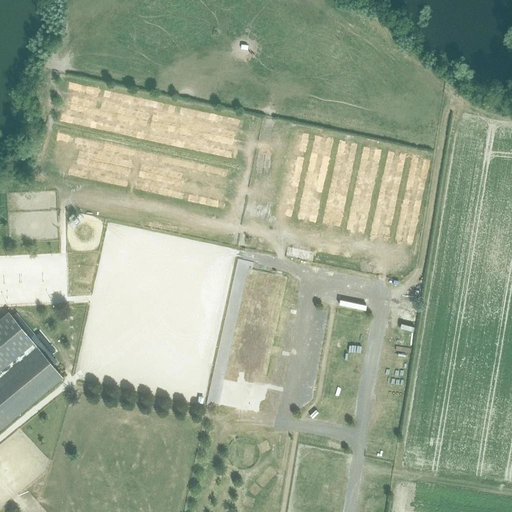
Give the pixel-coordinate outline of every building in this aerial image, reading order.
[(235,152),(243,112),(65,78),(58,118),(235,152)] [(292,224),(312,227),(329,128),(309,125),(292,224)] [(331,130),(316,229),(336,232),(351,133),(331,130)] [(57,146),(52,173),(224,205),(231,164),(66,133),(63,147),(57,146)] [(366,238),(381,139),(361,136),(346,235),(366,238)] [(407,144),(387,141),(367,239),(387,243),(407,144)] [(391,244),(411,248),(430,149),(409,145),(391,244)] [(262,245),(274,247),(275,241),(263,238),(262,245)] [(244,263),(227,363),(240,366),(238,376),(249,378),(250,369),(266,371),(269,352),(280,354),(282,344),(285,344),(289,323),(283,322),(286,306),(291,306),(294,284),(285,282),(287,271),(244,263)] [(315,319),(326,320),(327,302),(316,301),(315,319)] [(401,316),(402,308),(387,307),(386,315),(401,316)] [(8,313),(0,319),(0,429),(62,379),(47,360),(30,340),(8,313)] [(35,336),(30,340),(47,360),(56,352),(40,333),(36,337),(35,336)] [(348,375),(353,377),(357,362),(352,360),(348,375)] [(389,379),(392,373),(381,369),(379,375),(389,379)] [(271,398),(273,385),(261,383),(259,396),(271,398)]
